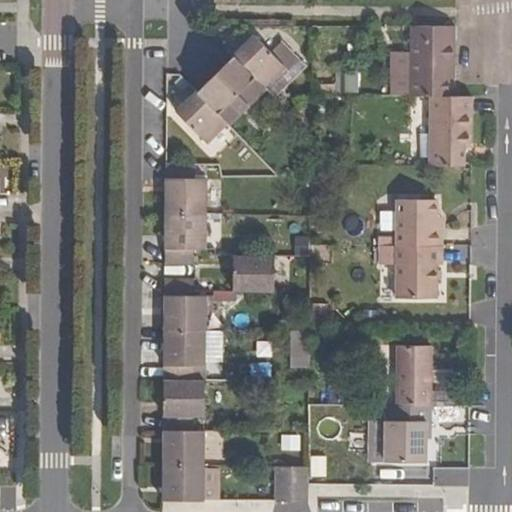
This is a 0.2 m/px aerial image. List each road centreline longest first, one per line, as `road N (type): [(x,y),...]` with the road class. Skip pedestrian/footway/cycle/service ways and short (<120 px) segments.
road 1 (residential): [(134,0),(128,511)]
road 2 (residential): [(503,511),(508,0)]
road 3 (residential): [(55,0),(52,511)]
